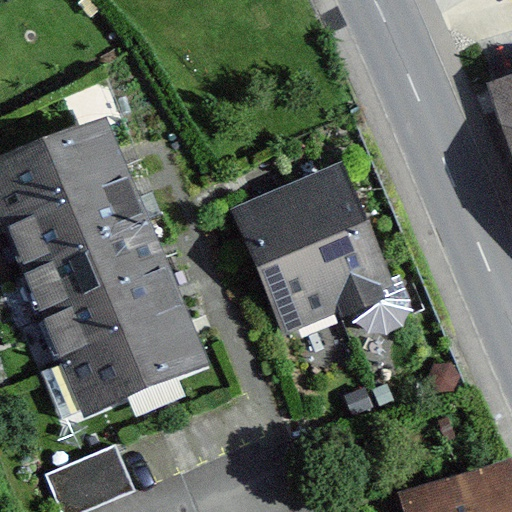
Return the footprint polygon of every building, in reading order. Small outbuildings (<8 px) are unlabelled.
[(511,87),(494,93),(511,153),(511,87)] [(0,173),(0,191),(13,223),(120,179),(100,132),(0,173)] [(337,178),(290,198),(334,304),(341,301),(347,314),(353,311),(363,336),(413,316),(398,278),(382,285),(337,178)] [(13,223),(32,269),(139,225),(120,179),(13,223)] [(288,322),(334,304),(290,198),(243,218),(288,322)] [(32,269),(51,315),(158,270),(139,225),(32,269)] [(51,315),(70,360),(177,316),(158,270),(51,315)] [(196,363),(177,316),(70,360),(90,407),(196,363)] [(60,511),(61,511),(130,483),(115,446),(45,475),(60,511)] [(506,511),(501,492),(424,511),(506,511)]
